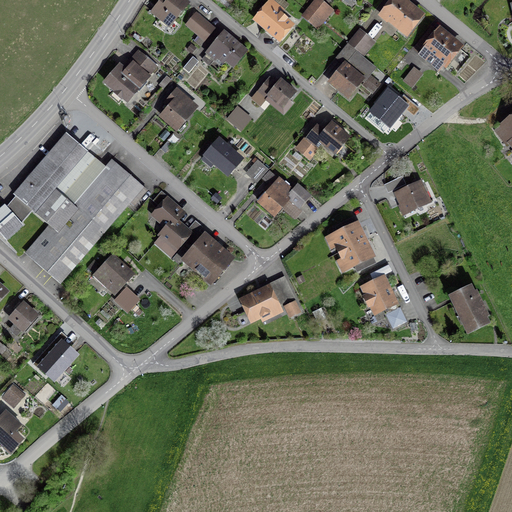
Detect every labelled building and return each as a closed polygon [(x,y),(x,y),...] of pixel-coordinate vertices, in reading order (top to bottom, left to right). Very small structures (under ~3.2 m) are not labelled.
[(187,5),(180,0),(166,0),(165,2),(162,0),(160,0),(148,14),(167,29),(187,5)] [(282,7),(272,0),(271,0),(254,20),(279,41),(293,24),(278,12),(282,7)] [(315,0),(307,10),(319,20),(328,9),(316,0),(315,0)] [(421,17),(399,0),(388,0),(375,17),(403,39),(421,17)] [(319,20),(307,10),(301,18),(316,30),(322,22),(319,20)] [(213,30),(195,15),(185,28),(202,42),(213,30)] [(459,50),(435,31),(416,54),(437,71),(439,69),(442,71),(459,50)] [(374,44),(357,32),(347,45),(363,58),(374,44)] [(243,51),(221,34),(203,56),(215,66),(218,62),(228,70),(243,51)] [(345,100),(361,82),(372,92),(378,85),(369,77),(375,70),(362,60),(363,58),(347,45),(335,58),(343,65),(326,84),(345,100)] [(155,68),(137,53),(121,71),(116,67),(100,85),(123,104),(134,91),(135,91),(155,68)] [(194,58),(185,68),(189,72),(199,62),(194,58)] [(420,77),(411,71),(402,83),(411,90),(420,77)] [(275,84),(268,79),(250,102),(258,108),(264,101),(280,114),(295,96),(277,82),(275,84)] [(173,132),(194,107),(174,91),(164,102),(168,105),(156,119),(173,132)] [(407,107),(387,91),(369,113),(389,129),(407,107)] [(249,120),(235,108),(224,122),(237,134),(249,120)] [(511,115),(494,131),(511,152),(511,115)] [(321,133),(314,127),(294,152),(308,163),(316,153),(311,150),(316,144),(332,156),(347,138),(328,123),(321,133)] [(102,171),(64,137),(12,197),(15,200),(31,213),(49,229),(25,256),(58,285),(142,189),(110,162),(102,171)] [(231,137),(223,147),(228,151),(236,141),(231,137)] [(223,147),(217,142),(199,161),(206,168),(209,165),(223,178),(238,161),(228,151),(223,147)] [(267,172),(256,162),(243,176),(254,186),(260,180),(267,172)] [(276,181),(267,172),(260,180),(269,188),(276,181)] [(289,193),(276,181),(269,188),(255,204),(270,218),(285,201),(288,204),(281,212),(293,222),(300,214),(297,211),(308,199),(295,187),(289,193)] [(419,184),(393,195),(402,217),(429,205),(419,184)] [(31,213),(15,200),(5,210),(0,214),(0,234),(5,242),(22,229),(19,226),(31,213)] [(148,219),(164,232),(175,223),(182,215),(164,200),(148,219)] [(436,209),(428,213),(432,220),(440,217),(436,209)] [(185,232),(175,223),(164,232),(153,246),(168,259),(182,242),(187,246),(200,230),(193,224),(185,232)] [(334,255),(363,240),(356,225),(327,240),(334,255)] [(229,262),(201,237),(178,263),(206,288),(229,262)] [(363,240),(334,255),(344,275),(373,260),(363,240)] [(131,276),(111,257),(91,278),(112,297),(131,276)] [(382,278),(358,290),(371,317),(396,305),(382,278)] [(301,279),(295,281),(298,287),(304,284),(301,279)] [(283,280),(267,288),(277,309),(282,307),(283,309),(294,304),(295,304),(283,280)] [(472,283),(448,295),(467,334),(491,323),(488,316),(490,315),(477,289),(475,290),(472,283)] [(267,288),(238,302),(249,326),(260,321),(262,324),(280,315),(277,309),(267,288)] [(126,290),(116,301),(127,310),(137,300),(126,290)] [(36,318),(21,304),(5,321),(12,327),(7,332),(13,338),(18,333),(20,335),(36,318)] [(294,304),(283,309),(289,320),(299,315),(294,304)] [(7,336),(0,330),(0,360),(3,363),(10,355),(7,353),(10,348),(2,342),(7,336)] [(73,357),(60,344),(44,361),(48,364),(44,368),(54,377),(73,357)] [(41,361),(37,357),(26,368),(30,372),(41,361)] [(24,394),(12,386),(1,401),(13,410),(24,394)] [(68,402),(62,397),(53,407),(59,412),(68,402)] [(19,425),(4,412),(0,416),(0,447),(7,454),(20,441),(11,433),(19,425)] [(84,511),(54,482),(24,511),(84,511)]
